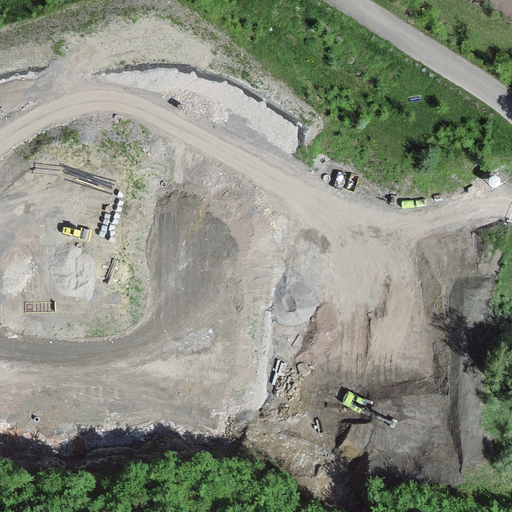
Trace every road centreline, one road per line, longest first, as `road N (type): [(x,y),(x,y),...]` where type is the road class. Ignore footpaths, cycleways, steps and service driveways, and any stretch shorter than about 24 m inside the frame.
road 1 (track): [(511,206),(451,208),(404,225),(358,271),(346,316),(307,360),(228,400),(144,415),(0,420)]
road 2 (track): [(358,271),(290,283),(221,283),(123,251),(0,257)]
road 3 (track): [(261,383),(0,371)]
road 4 (unclassified): [(511,113),(345,0)]
